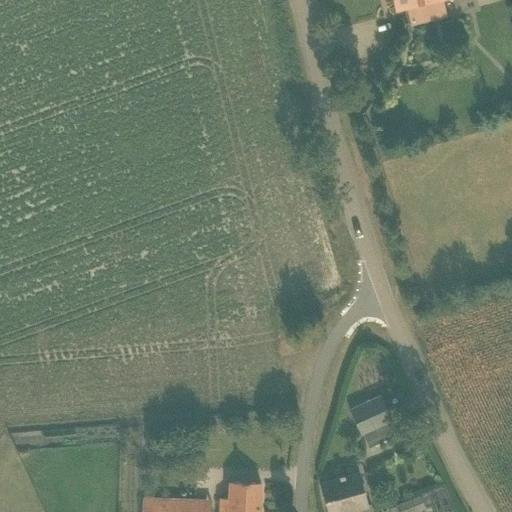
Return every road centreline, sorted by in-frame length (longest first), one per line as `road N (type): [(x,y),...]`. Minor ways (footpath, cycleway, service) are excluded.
road 1 (unclassified): [(380,297),(301,0)]
road 2 (unclassified): [(482,511),(380,297)]
road 3 (unclassified): [(308,511),(309,430),(331,362),(380,297)]
